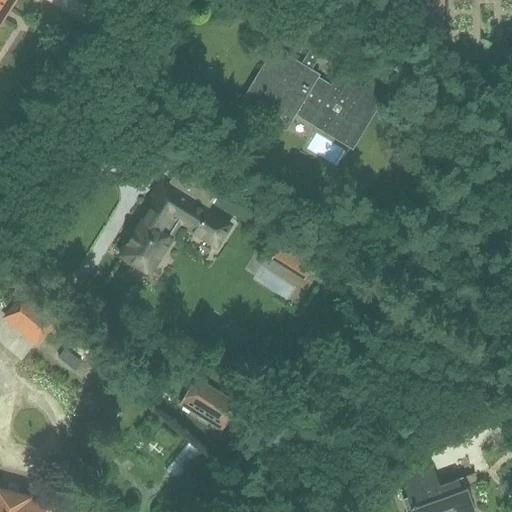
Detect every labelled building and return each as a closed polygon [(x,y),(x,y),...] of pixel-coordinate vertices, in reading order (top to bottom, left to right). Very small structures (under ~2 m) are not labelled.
[(0,0),(0,23),(14,0),(0,0)] [(316,45),(327,51),(333,41),(322,35),(316,45)] [(316,75),(317,73),(276,48),(242,105),(264,118),(273,103),(291,115),(295,109),(326,128),(323,132),(352,149),(395,79),(353,54),(348,64),(353,67),(339,89),(316,75)] [(140,222),(120,254),(149,271),(170,237),(169,236),(177,223),(216,246),(229,225),(161,183),(152,198),(154,200),(141,222),(140,222)] [(287,267),(303,278),(311,265),(295,255),(287,267)] [(5,315),(19,326),(36,341),(56,317),(38,303),(23,291),(5,315)] [(178,405),(220,430),(237,402),(195,377),(178,405)] [(452,399),(436,401),(439,414),(440,424),(455,421),(453,405),(452,399)] [(412,466),(399,470),(413,510),(411,511),(452,511),(454,511),(453,511),(470,511),(475,511),(463,476),(438,485),(434,475),(417,481),(412,466)] [(0,511),(44,511),(46,506),(26,501),(27,497),(0,490),(0,511)]
